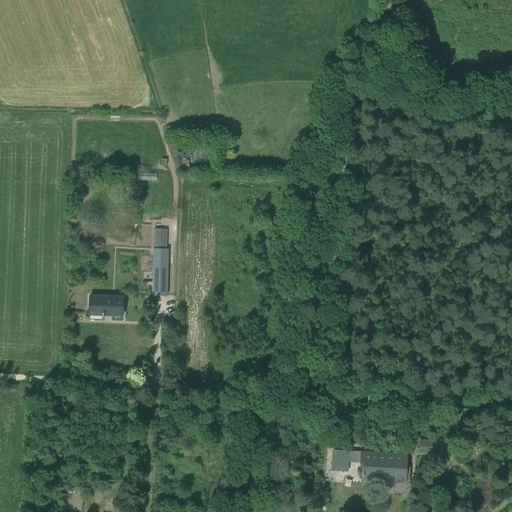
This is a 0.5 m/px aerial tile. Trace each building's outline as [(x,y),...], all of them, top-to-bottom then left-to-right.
[(180,171),(189,171),(189,160),(180,160),(180,171)] [(153,253),(155,253),(168,254),(168,249),(166,249),(167,230),(154,229),(153,253)] [(168,254),(155,253),(154,271),(154,296),(167,296),(168,254)] [(123,297),(90,296),(89,315),(89,316),(123,318),(123,311),(123,297)] [(419,439),(418,453),(438,454),(439,440),(419,439)] [(335,450),(334,472),(348,472),(349,451),(335,450)] [(405,493),(406,477),(408,455),(373,452),(373,454),(365,454),(365,452),(360,452),(360,464),(361,464),(361,476),(362,477),(362,482),(395,483),(394,494),(404,494),(405,493)] [(88,467),(79,469),(82,482),(91,480),(88,467)]
